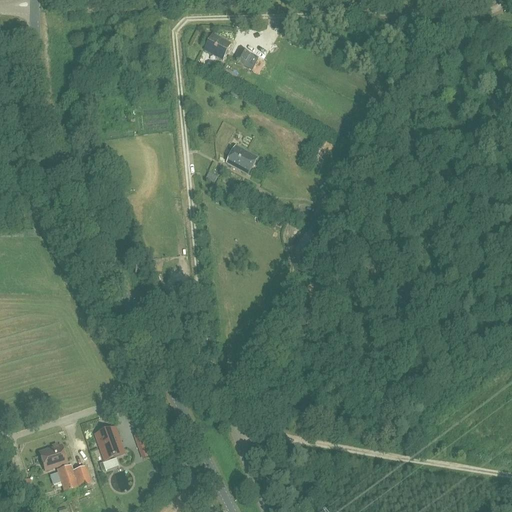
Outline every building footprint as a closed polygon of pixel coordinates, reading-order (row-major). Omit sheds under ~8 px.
[(223,60),(231,44),(213,35),(204,50),(223,60)] [(244,67),(251,55),(239,49),(232,61),(244,67)] [(248,176),(257,159),(236,147),(227,165),(248,176)] [(265,198),(253,192),(242,186),(238,194),(249,200),(261,206),(265,198)] [(323,204),(315,218),(327,225),(335,210),(323,204)] [(117,430),(98,436),(103,451),(106,459),(123,453),(120,445),(122,445),(117,430)] [(150,444),(139,448),(143,460),(154,457),(150,444)] [(61,446),(37,453),(43,472),(67,464),(61,446)] [(70,466),(57,471),(59,478),(60,478),(65,493),(80,488),(74,471),(72,471),(70,466)] [(85,467),(74,471),(80,488),(91,485),(85,467)] [(17,483),(20,493),(33,489),(30,479),(17,483)]
